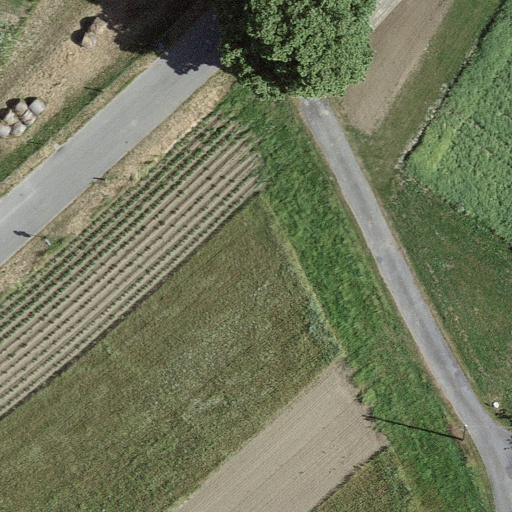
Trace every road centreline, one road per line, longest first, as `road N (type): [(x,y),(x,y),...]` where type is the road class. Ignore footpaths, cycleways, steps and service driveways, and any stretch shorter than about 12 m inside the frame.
road 1 (track): [(261,0),(484,436),(501,511)]
road 2 (unclassified): [(0,224),(259,0)]
